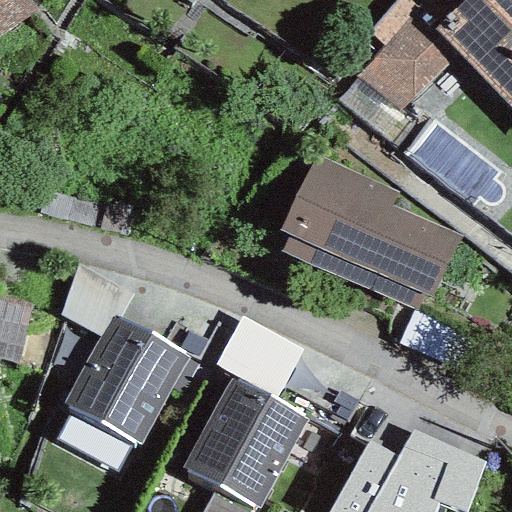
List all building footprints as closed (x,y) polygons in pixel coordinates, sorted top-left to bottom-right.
[(0,0),(0,37),(35,9),(28,0),(0,0)] [(399,115),(459,53),(434,29),(403,0),(399,0),(369,31),(383,45),(356,73),(399,115)] [(511,107),(511,0),(462,0),(434,29),(459,53),(511,107)] [(431,299),(460,237),(390,205),(396,192),(314,154),(278,231),(287,235),(281,250),(414,311),(421,295),(431,299)] [(130,295),(76,264),(59,314),(99,338),(112,315),(118,319),(130,295)] [(29,303),(0,297),(0,360),(18,365),(29,303)] [(118,319),(112,315),(99,338),(63,404),(139,445),(188,357),(118,319)] [(301,351),(239,317),(213,364),(274,398),(301,351)] [(307,419),(229,378),(181,469),(259,509),(307,419)] [(464,511),(486,464),(410,429),(397,456),(365,441),(327,511),(435,511),(439,503),(461,511),(464,511)]
